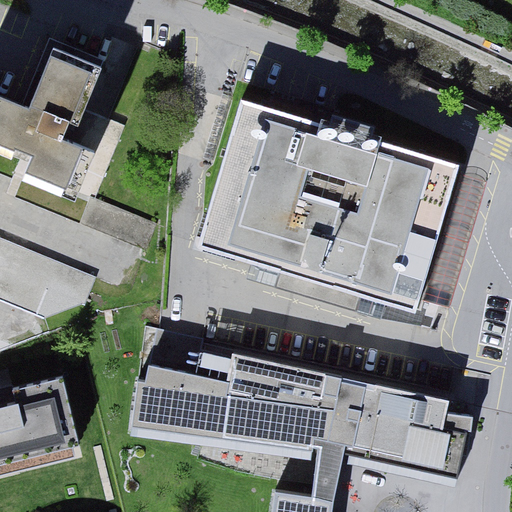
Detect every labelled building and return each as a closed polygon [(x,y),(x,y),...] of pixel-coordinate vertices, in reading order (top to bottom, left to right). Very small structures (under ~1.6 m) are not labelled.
[(28,110),(0,100),(0,142),(31,153),(24,173),(70,190),(85,148),(55,137),(61,120),(72,121),(94,59),(51,44),(28,110)] [(453,167),(236,102),(192,246),(408,312),(453,167)] [(376,140),(379,128),(336,116),(333,129),(376,140)] [(97,276),(0,238),(0,300),(34,313),(44,288),(86,304),(97,276)] [(310,494),(335,498),(346,451),(462,477),(473,415),(444,411),(448,396),(157,334),(138,429),(318,447),(310,494)] [(0,390),(0,460),(79,441),(62,375),(0,390)] [(333,511),(335,498),(310,494),(278,490),(275,511),(333,511)]
